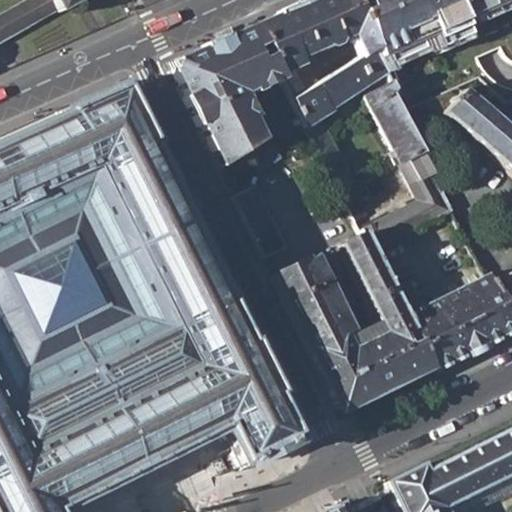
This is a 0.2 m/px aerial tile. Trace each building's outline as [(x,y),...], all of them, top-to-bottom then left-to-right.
[(0,45),(57,16),(48,0),(28,0),(0,16),(0,45)] [(88,0),(48,0),(57,16),(82,3),(88,0)] [(347,0),(311,0),(248,27),(301,126),(303,131),(309,145),(336,193),(351,185),(316,118),(326,112),(325,108),(367,82),(381,74),(374,61),(366,45),(367,44),(347,0)] [(374,61),(510,0),(347,0),(367,44),(366,45),(374,61)] [(272,136),(309,145),(303,131),(301,126),(248,27),(225,37),(163,64),(188,115),(214,167),(237,155),(244,151),(262,138),(272,136)] [(385,84),(381,74),(367,82),(370,91),(385,84)] [(388,90),(385,84),(370,91),(358,98),(393,163),(414,151),(386,99),(388,90)] [(58,511),(130,476),(212,435),(215,439),(229,469),(232,467),(235,471),(288,445),(286,440),(290,438),(272,401),(274,400),(243,335),(239,337),(220,299),(217,301),(142,149),(147,146),(118,87),(112,86),(52,113),(52,115),(0,138),(0,511),(58,511)] [(478,269),(481,273),(511,330),(511,332),(511,331),(511,136),(457,90),(433,100),(441,105),(436,112),(511,176),(511,266),(502,271),(497,260),(478,269)] [(228,195),(244,151),(237,155),(214,167),(228,195)] [(355,229),(358,233),(369,250),(447,209),(414,151),(393,163),(351,185),(336,193),(351,221),(363,212),(355,194),(397,172),(411,200),(355,229)] [(250,185),(228,195),(260,259),(279,247),(250,185)] [(400,315),(369,250),(358,233),(331,247),(339,266),(347,262),(375,321),(345,335),(344,331),(346,329),(322,281),(312,285),(299,260),(268,276),(309,359),(325,391),(333,409),(422,365),(400,315)] [(481,273),(400,315),(422,365),(426,372),(460,356),(461,357),(477,350),(477,347),(511,330),(481,273)] [(511,511),(511,433),(422,480),(418,475),(383,493),(392,511),(511,511)] [(218,466),(213,456),(204,461),(208,470),(218,466)]
